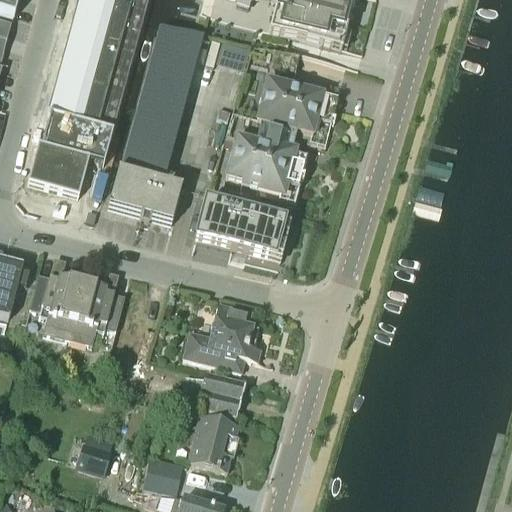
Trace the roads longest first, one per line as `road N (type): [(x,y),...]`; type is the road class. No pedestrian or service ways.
road 1 (unclassified): [(333,316),(0,232)]
road 2 (tertiary): [(333,316),(427,0)]
road 3 (tertiary): [(275,511),(333,316)]
road 4 (unclassified): [(0,184),(53,0)]
